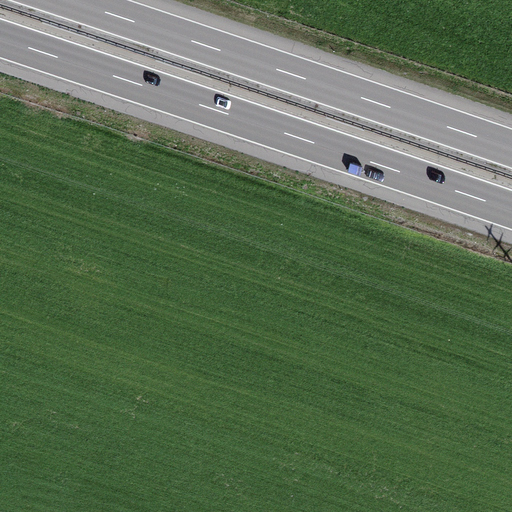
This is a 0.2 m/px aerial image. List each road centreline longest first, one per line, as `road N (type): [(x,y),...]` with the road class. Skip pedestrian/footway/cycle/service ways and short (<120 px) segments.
road 1 (motorway): [(0,39),(511,211)]
road 2 (motorway): [(511,148),(69,0)]
